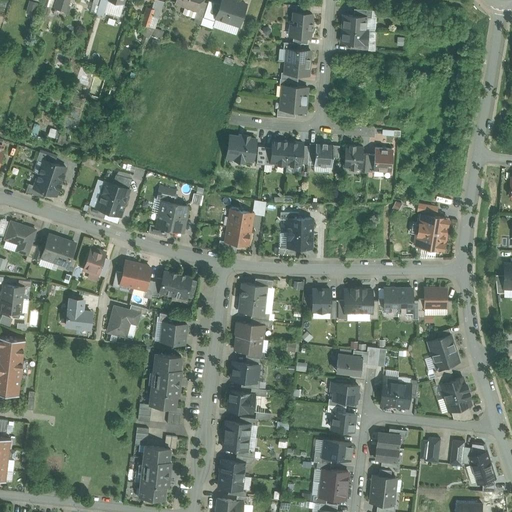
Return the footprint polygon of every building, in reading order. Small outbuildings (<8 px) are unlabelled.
[(36,13),(38,2),(28,0),(26,11),(36,13)] [(69,0),(57,0),(55,8),(66,11),(69,0)] [(100,0),(99,5),(96,13),(103,15),(107,0),(100,0)] [(164,1),(160,0),(154,0),(152,8),(155,9),(153,16),(158,18),(164,1)] [(201,0),(177,0),(176,3),(197,10),(198,10),(201,1),(201,0)] [(220,4),(208,0),(207,3),(208,3),(203,17),(215,21),(216,17),(215,17),(220,4)] [(246,4),(234,0),(230,0),(230,1),(227,0),(221,0),(220,4),(215,17),(216,17),(231,22),(231,20),(240,23),(246,4)] [(203,17),(208,3),(207,3),(201,1),(198,10),(197,10),(195,18),(202,20),(203,17)] [(311,6),(296,4),(295,12),(310,13),(311,6)] [(152,8),(147,7),(141,24),(150,27),(153,16),(155,9),(152,8)] [(372,10),(354,8),(353,15),(367,16),(367,17),(371,17),(372,10)] [(295,12),(293,11),(292,24),(290,24),(289,35),(293,36),(308,37),(310,37),(310,31),(312,31),(313,20),(311,20),(312,13),(310,13),(295,12)] [(353,15),(343,14),(342,28),(366,30),(367,17),(367,16),(353,15)] [(366,30),(342,28),(341,41),(350,42),(363,43),(366,43),(367,43),(368,30),(366,30)] [(300,49),(287,48),(286,48),(286,60),(309,62),(310,50),(300,49)] [(309,62),(286,60),(284,72),(298,74),(308,74),(309,62)] [(297,85),(282,84),(282,85),(281,97),(306,99),(307,86),(297,85)] [(306,99),(281,97),(280,108),(280,109),(295,110),(305,111),(306,99)] [(295,110),(280,109),(280,108),(277,108),(277,115),(295,117),(295,110)] [(243,137),(230,135),(226,157),(235,158),(235,160),(244,161),(244,159),(253,160),(256,139),(249,138),(249,136),(243,135),(243,137)] [(288,141),(272,140),(272,147),(270,162),(271,162),(278,162),(278,163),(283,164),(283,163),(286,163),(288,141)] [(303,142),(288,141),(286,163),(290,163),(290,164),(296,165),(297,164),(301,164),(301,163),(303,145),(303,142)] [(327,142),(322,142),(322,143),(316,143),(316,142),(315,143),(314,161),(314,165),(331,166),(331,167),(332,157),(333,145),(333,144),(327,144),(327,142)] [(363,146),(355,145),(355,144),(349,144),(349,145),(345,145),(343,167),(350,167),(350,168),(356,169),(356,168),(361,168),(362,153),(363,146)] [(266,146),(258,146),(256,164),(264,164),(266,146)] [(393,148),(375,147),(374,154),(373,170),(374,170),(391,171),(393,148)] [(56,157),(39,152),(37,160),(42,162),(43,159),(54,163),(56,157)] [(54,163),(43,159),(42,162),(38,173),(61,181),(62,178),(63,178),(64,174),(63,174),(66,167),(54,163)] [(61,181),(38,173),(34,185),(33,188),(45,191),(56,195),(59,188),(61,184),(60,184),(61,181)] [(132,178),(116,174),(112,183),(129,189),(132,178)] [(112,183),(105,181),(101,194),(125,202),(129,189),(112,183)] [(45,191),(33,188),(34,185),(29,183),(26,192),(43,197),(45,191)] [(175,195),(158,191),(156,199),(162,200),(162,199),(174,202),(175,195)] [(125,202),(101,194),(97,207),(96,208),(106,211),(120,215),(125,202)] [(174,202),(162,199),(162,200),(159,213),(186,219),(187,210),(186,208),(187,205),(174,202)] [(437,205),(419,202),(418,211),(422,212),(422,213),(434,215),(434,214),(435,214),(437,205)] [(106,211),(96,208),(97,207),(89,205),(87,212),(104,218),(106,211)] [(228,226),(249,230),(252,212),(239,210),(238,208),(232,207),(229,209),(229,213),(230,215),(228,226)] [(186,219),(159,213),(156,225),(156,226),(168,228),(183,231),(186,219)] [(422,213),(421,213),(420,223),(419,223),(417,234),(415,234),(413,243),(416,244),(422,245),(422,248),(435,250),(436,248),(439,248),(440,242),(443,243),(444,239),(445,240),(447,227),(446,227),(446,224),(444,223),(444,217),(434,215),(422,213)] [(298,218),(284,218),(284,219),(284,223),(288,227),(287,233),(312,233),(312,218),(298,218)] [(35,230),(11,222),(5,239),(19,244),(17,251),(27,254),(31,244),(35,230)] [(168,228),(156,226),(156,225),(150,224),(148,232),(166,236),(168,228)] [(249,230),(228,226),(226,241),(237,243),(247,244),(249,230)] [(312,233),(287,233),(287,240),(290,243),(291,243),(291,247),(295,247),(311,247),(312,233)] [(61,238),(49,234),(41,256),(41,257),(53,261),(61,238)] [(75,243),(61,238),(53,261),(68,266),(70,258),(75,243)] [(237,243),(226,241),(219,240),(218,246),(236,250),(237,243)] [(36,246),(31,244),(27,254),(25,261),(31,263),(36,246)] [(105,253),(91,248),(84,269),(98,274),(101,266),(105,253)] [(76,260),(70,258),(68,266),(66,270),(72,271),(76,260)] [(139,264),(125,261),(122,273),(120,283),(134,286),(139,264)] [(150,267),(139,264),(134,286),(145,289),(147,280),(150,267)] [(107,268),(101,266),(98,274),(104,276),(107,268)] [(122,273),(116,271),(112,287),(119,288),(120,283),(122,273)] [(178,274),(164,271),(162,279),(159,292),(173,295),(178,274)] [(191,277),(178,274),(173,295),(186,298),(187,297),(191,279),(191,277)] [(504,274),(496,274),(496,278),(497,292),(504,292),(504,287),(504,274)] [(155,281),(152,295),(159,296),(159,292),(162,279),(156,277),(155,281)] [(272,280),(255,278),(254,284),(266,286),(266,287),(271,287),(272,280)] [(197,281),(191,279),(187,297),(193,298),(197,281)] [(155,281),(147,280),(145,289),(143,297),(151,298),(152,295),(155,281)] [(254,284),(242,283),(240,297),(265,300),(266,287),(266,286),(254,284)] [(24,286),(3,284),(2,297),(22,299),(24,286)] [(358,287),(351,287),(351,289),(344,289),(344,300),(344,313),(347,313),(358,313),(358,287)] [(365,287),(358,287),(358,313),(369,313),(372,313),(372,300),(372,289),(365,289),(365,287)] [(398,287),(384,287),(384,303),(384,309),(398,309),(398,287)] [(412,287),(398,287),(398,309),(398,311),(412,311),(412,300),(412,287)] [(446,287),(424,287),(424,298),(424,306),(446,306),(446,300),(446,287)] [(330,289),(312,289),(312,295),(311,295),(311,304),(312,304),(312,310),(329,311),(330,311),(330,300),(330,289)] [(22,299),(2,297),(0,310),(13,311),(21,312),(22,299)] [(265,300),(240,297),(239,310),(251,312),(263,313),(263,312),(265,300)] [(92,312),(82,311),(83,299),(70,298),(69,309),(68,309),(66,325),(90,328),(92,312)] [(344,300),(338,300),(338,318),(347,318),(347,313),(344,313),(344,300)] [(378,300),(372,300),(372,313),(369,313),(369,318),(378,318),(378,303),(378,300)] [(147,309),(131,304),(129,310),(139,313),(146,315),(147,309)] [(129,310),(114,306),(108,331),(126,336),(129,321),(136,323),(139,313),(129,310)] [(176,316),(160,312),(159,321),(163,322),(163,321),(176,322),(177,317),(176,316)] [(269,313),(263,312),(263,313),(251,312),(250,318),(252,318),(268,320),(269,320),(269,313)] [(0,316),(0,321),(9,325),(12,317),(1,313),(0,316)] [(268,320),(252,318),(251,323),(263,325),(263,326),(271,327),(272,320),(269,320),(268,320)] [(176,322),(163,321),(163,322),(160,341),(184,344),(187,324),(176,322)] [(251,323),(237,322),(236,336),(262,339),(263,326),(263,325),(251,323)] [(450,334),(428,341),(436,367),(436,368),(449,364),(459,360),(450,334)] [(25,338),(0,335),(0,391),(19,394),(19,393),(18,393),(20,376),(21,376),(23,359),(22,359),(24,339),(25,339),(25,338)] [(262,339),(236,336),(234,349),(246,350),(260,352),(260,351),(262,339)] [(386,348),(379,347),(377,365),(384,366),(386,348)] [(260,352),(246,350),(246,356),(263,358),(264,352),(260,351),(260,352)] [(181,356),(158,353),(157,360),(155,360),(154,366),(181,369),(179,368),(181,356)] [(336,371),(360,373),(360,367),(362,356),(353,355),(338,354),(336,371)] [(259,364),(233,361),(231,379),(241,380),(257,382),(257,380),(259,364)] [(449,364),(436,368),(436,367),(432,368),(435,377),(451,372),(452,372),(449,364)] [(181,369),(154,366),(151,391),(178,394),(181,369)] [(451,372),(435,377),(434,377),(436,385),(440,384),(439,383),(453,379),(451,372)] [(394,405),(397,382),(398,377),(383,375),(380,404),(394,405)] [(453,379),(439,383),(440,384),(444,397),(468,390),(467,386),(466,387),(462,376),(453,379)] [(417,380),(410,379),(410,384),(409,397),(415,398),(417,380)] [(257,382),(241,380),(241,386),(251,387),(259,388),(259,380),(257,380),(257,382)] [(358,385),(335,382),(335,383),(330,382),(329,391),(333,391),(332,399),(346,401),(356,402),(358,385)] [(410,384),(397,382),(394,405),(408,407),(409,397),(410,384)] [(259,388),(251,387),(250,393),(254,394),(254,395),(265,396),(266,389),(259,388)] [(468,390),(444,397),(448,411),(450,410),(468,405),(471,404),(468,394),(469,393),(468,390)] [(178,394),(151,391),(150,397),(153,397),(152,404),(169,406),(175,407),(176,394),(178,394)] [(243,392),(240,391),(240,392),(229,391),(227,409),(252,412),(254,395),(254,394),(250,393),(243,392)] [(346,401),(332,399),(329,398),(328,405),(346,407),(346,401)] [(346,407),(328,405),(327,411),(333,412),(333,411),(345,413),(346,407)] [(468,405),(450,410),(453,418),(464,420),(472,417),(468,405)] [(271,412),(256,411),(255,418),(257,418),(270,420),(271,412)] [(345,413),(333,411),(333,412),(331,428),(353,431),(355,414),(345,413)] [(255,418),(240,416),(239,422),(250,424),(257,425),(257,418),(255,418)] [(239,422),(226,421),(224,434),(248,437),(250,424),(239,422)] [(407,430),(389,428),(388,434),(399,435),(399,436),(406,437),(407,430)] [(388,434),(378,433),(377,446),(398,448),(399,436),(399,435),(388,434)] [(248,437),(224,434),(223,447),(237,449),(247,450),(248,437)] [(0,447),(9,448),(10,438),(11,438),(0,436),(0,447)] [(440,438),(428,437),(426,461),(438,462),(440,438)] [(352,443),(324,440),(322,451),(322,456),(332,457),(350,460),(352,443)] [(465,441),(453,440),(450,464),(462,465),(465,441)] [(164,447),(147,445),(146,452),(144,451),(143,457),(170,460),(169,460),(170,447),(164,447)] [(398,448),(377,446),(375,459),(381,459),(396,461),(396,460),(398,448)] [(9,448),(0,447),(0,458),(8,459),(9,448)] [(255,451),(247,450),(237,449),(236,455),(254,457),(255,451)] [(322,451),(315,450),(313,461),(317,462),(331,464),(332,457),(322,456),(322,451)] [(254,457),(236,455),(236,461),(244,462),(254,463),(254,457)] [(170,460),(143,457),(140,482),(168,485),(170,460)] [(236,461),(222,459),(220,473),(243,475),(244,462),(236,461)] [(396,461),(381,459),(381,465),(399,467),(399,461),(396,460),(396,461)] [(330,469),(322,469),(321,482),(347,485),(348,472),(330,469)] [(391,470),(379,469),(378,476),(390,477),(391,470)] [(243,475),(220,473),(218,486),(228,487),(241,489),(241,488),(243,475)] [(378,476),(373,475),(372,488),(394,491),(396,478),(390,477),(378,476)] [(168,485),(140,482),(140,488),(137,487),(136,495),(164,498),(166,486),(168,486),(168,485)] [(347,485),(321,482),(319,495),(319,496),(327,497),(345,499),(347,485)] [(246,489),(241,488),(241,489),(228,487),(228,493),(237,494),(245,495),(246,489)] [(394,491),(372,488),(370,502),(377,503),(393,504),(394,491)] [(245,495),(237,494),(236,500),(243,501),(243,503),(248,504),(249,496),(245,495)] [(319,495),(313,495),(313,502),(319,502),(326,503),(327,497),(319,496),(319,495)] [(236,500),(217,498),(215,511),(241,511),(243,503),(243,501),(236,500)] [(318,509),(337,511),(337,505),(326,503),(319,502),(318,509)] [(393,504),(377,503),(376,511),(394,511),(395,504),(393,504)] [(482,511),(483,503),(459,503),(458,511),(482,511)]
